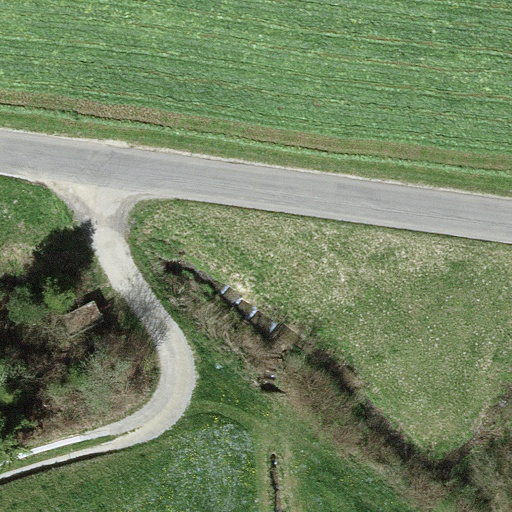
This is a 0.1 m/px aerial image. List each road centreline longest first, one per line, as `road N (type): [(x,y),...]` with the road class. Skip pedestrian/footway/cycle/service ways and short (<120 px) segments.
road 1 (unclassified): [(0,150),(511,221)]
road 2 (track): [(0,470),(146,426),(173,403),(174,346),(110,239),(99,164)]
road 3 (track): [(458,511),(318,456),(178,362)]
